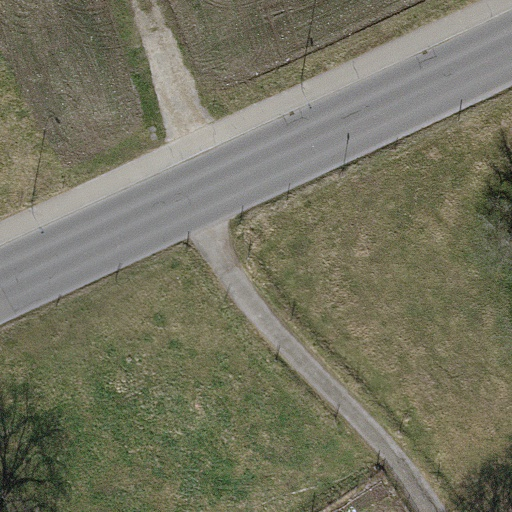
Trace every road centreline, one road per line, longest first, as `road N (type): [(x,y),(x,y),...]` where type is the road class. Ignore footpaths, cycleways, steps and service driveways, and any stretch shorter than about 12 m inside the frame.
road 1 (tertiary): [(0,285),(511,47)]
road 2 (track): [(430,511),(398,460),(267,325),(230,275),(203,192)]
road 3 (track): [(142,0),(203,192)]
